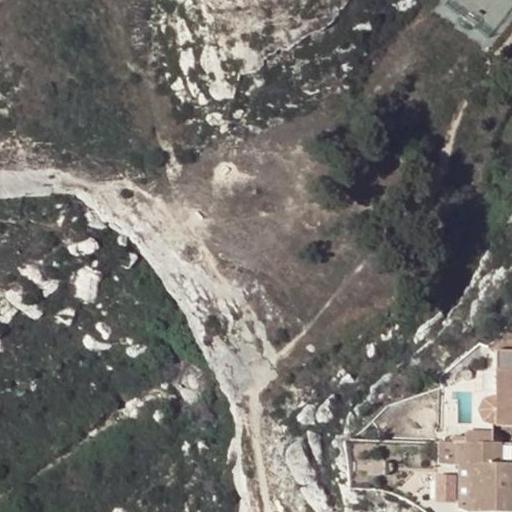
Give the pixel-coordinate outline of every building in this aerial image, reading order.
[(511,355),(497,356),(496,371),(511,371),(511,355)] [(511,371),(496,371),(496,397),(485,399),(482,401),(480,403),(478,407),(478,410),(478,413),(479,417),(481,420),(483,422),(486,424),(489,425),(493,425),(494,425),(511,425),(511,371)] [(492,432),(466,431),(466,444),(492,444),(492,432)] [(511,511),(511,464),(500,464),(492,464),(492,444),(466,444),(450,444),(450,468),(454,468),(455,507),(463,511),(511,511)] [(492,444),(492,464),(500,464),(499,444),(492,444)]
